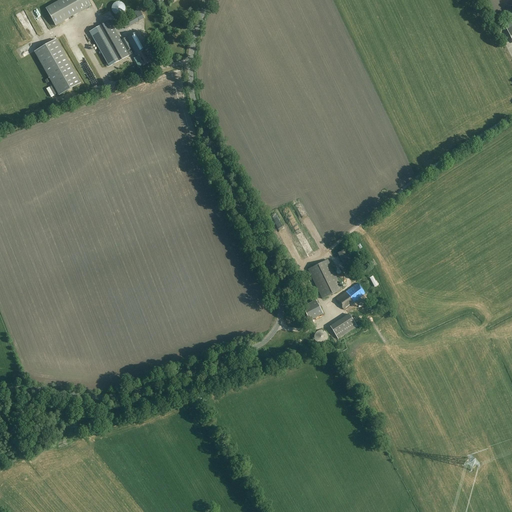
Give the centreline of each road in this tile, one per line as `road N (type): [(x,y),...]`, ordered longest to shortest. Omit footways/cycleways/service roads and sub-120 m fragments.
road 1 (tertiary): [(0,392),(130,394),(274,334),(274,286),(193,100),(190,60),(208,0)]
road 2 (track): [(511,116),(302,268),(319,298)]
